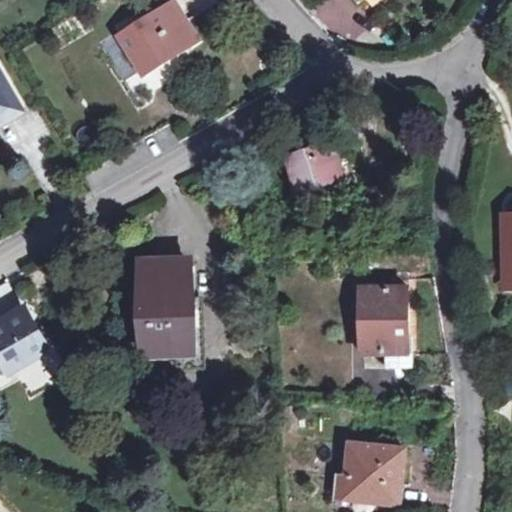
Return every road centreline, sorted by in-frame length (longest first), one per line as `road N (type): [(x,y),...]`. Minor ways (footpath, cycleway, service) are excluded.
road 1 (residential): [(467,511),(477,435),(449,197),(474,56)]
road 2 (residential): [(0,264),(329,65)]
road 3 (residential): [(329,65),(402,78),(474,56)]
